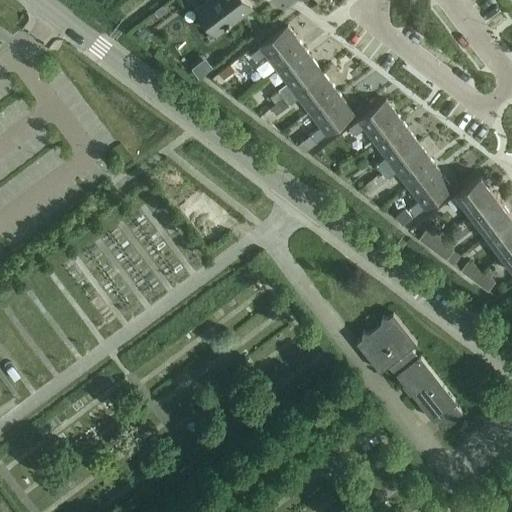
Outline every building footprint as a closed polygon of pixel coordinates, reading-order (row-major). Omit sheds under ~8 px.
[(207,0),(199,6),(218,32),(252,7),(246,0),(207,0)] [(261,45),(251,52),(255,58),(265,51),(266,52),(277,67),(304,47),(288,25),(261,45)] [(279,89),(271,96),(276,103),(284,97),(321,68),(304,47),(277,67),(288,82),(279,89)] [(276,103),(271,107),(276,114),(289,104),(299,96),(310,111),(337,90),(321,68),(284,97),(276,103)] [(6,101),(17,112),(34,97),(24,85),(6,101)] [(311,133),(297,144),(305,150),(327,133),(354,112),(337,90),(310,111),(321,125),(311,133)] [(403,121),(386,99),(359,119),(349,127),(354,134),(364,126),(376,141),(403,121)] [(403,121),(376,141),(387,156),(377,163),(382,170),(419,142),(403,121)] [(419,142),(382,170),(387,177),(397,170),(408,184),(435,164),(419,142)] [(435,164),(408,184),(420,199),(409,207),(415,214),(425,206),(425,207),(452,186),(435,164)] [(472,213),(497,195),(481,174),(457,193),(472,213)] [(0,179),(0,197),(14,189),(7,176),(0,179)] [(190,194),(208,222),(223,213),(205,184),(190,194)] [(511,214),(497,195),(472,213),(488,233),(511,214)] [(511,214),(488,233),(503,254),(511,246),(511,214)] [(419,236),(437,250),(444,240),(426,227),(419,236)] [(461,254),(444,240),(437,250),(454,263),(461,254)] [(511,265),(511,246),(503,254),(511,265)] [(468,259),(461,268),(475,278),(482,269),(468,259)] [(496,280),(482,269),(475,278),(489,289),(496,280)] [(362,336),(357,340),(381,370),(392,361),(399,370),(397,372),(434,419),(436,417),(443,426),(462,411),(455,402),(457,400),(420,354),(418,355),(411,346),(417,341),(394,311),(388,315),(382,315),(382,320),(369,330),(363,330),(362,336)]
